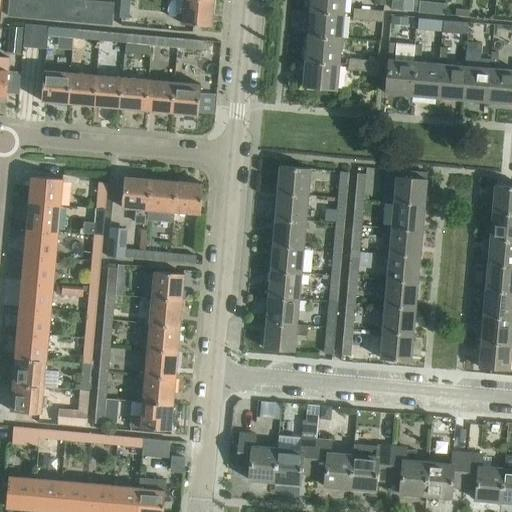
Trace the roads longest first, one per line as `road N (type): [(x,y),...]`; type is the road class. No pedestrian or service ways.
road 1 (residential): [(214,377),(511,399)]
road 2 (residential): [(230,157),(1,137)]
road 3 (residential): [(214,377),(230,157)]
road 4 (residential): [(230,157),(245,0)]
road 5 (residential): [(201,511),(214,377)]
